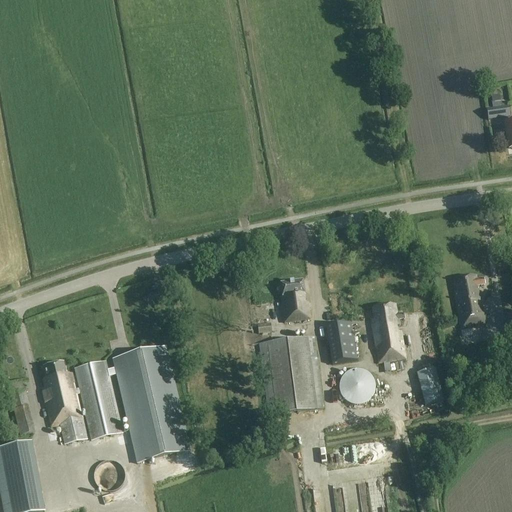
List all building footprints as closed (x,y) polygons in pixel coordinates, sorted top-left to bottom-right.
[(486,111),(487,120),(510,117),(509,107),(486,111)] [(268,130),(268,138),(278,138),(278,130),(268,130)] [(476,328),(485,326),(481,307),(476,308),(475,302),(480,301),(477,287),(485,286),(484,279),(476,280),(475,276),(454,281),(456,292),(454,292),(461,331),(471,329),(470,324),(475,323),(476,328)] [(282,297),(280,297),(282,311),(283,324),(309,321),(307,304),(304,305),(303,296),(304,296),(302,281),(280,284),(282,297)] [(397,315),(396,305),(371,309),(373,320),(370,321),(378,365),(406,360),(401,332),(397,333),(396,327),(400,326),(399,320),(405,319),(404,314),(397,315)] [(511,313),(503,315),(506,337),(511,335),(511,313)] [(257,327),(259,335),(272,333),(271,325),(257,327)] [(259,344),(267,417),(320,411),(312,338),(259,344)] [(354,343),(329,347),(332,366),(357,362),(354,343)] [(122,435),(109,378),(117,376),(138,465),(190,452),(166,348),(113,361),(115,369),(107,371),(105,363),(76,370),(93,442),(122,435)] [(51,429),(60,427),(64,445),(87,441),(77,395),(75,396),(71,376),(66,376),(64,364),(43,368),(46,381),(44,381),(46,390),(42,390),(51,429)] [(435,371),(416,375),(425,407),(443,402),(435,371)] [(26,391),(9,395),(13,411),(28,407),(30,407),(26,391)] [(390,439),(376,442),(377,447),(391,445),(390,439)] [(44,511),(32,444),(0,450),(0,494),(3,511),(44,511)]
